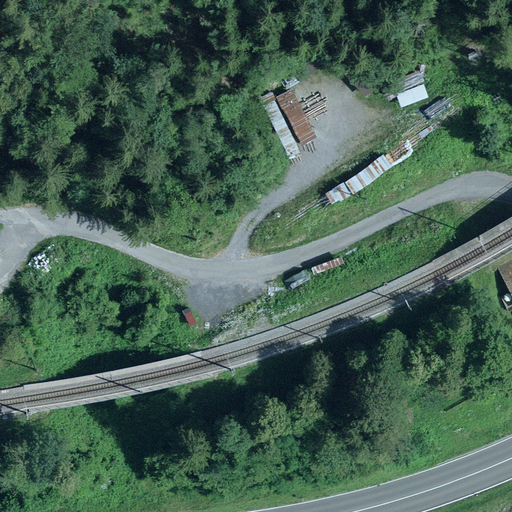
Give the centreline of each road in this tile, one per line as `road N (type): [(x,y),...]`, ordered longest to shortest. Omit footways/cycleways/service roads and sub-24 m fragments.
road 1 (track): [(0,215),(39,216),(211,267),(271,260),(440,193),(511,193)]
road 2 (primary): [(354,511),(511,457)]
